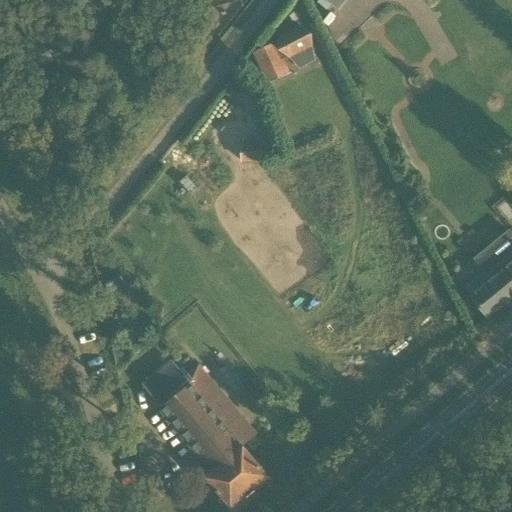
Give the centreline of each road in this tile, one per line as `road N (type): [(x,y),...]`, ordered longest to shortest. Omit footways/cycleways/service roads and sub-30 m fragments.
road 1 (unclassified): [(113,511),(51,275),(269,0)]
road 2 (primary): [(345,511),(511,371)]
